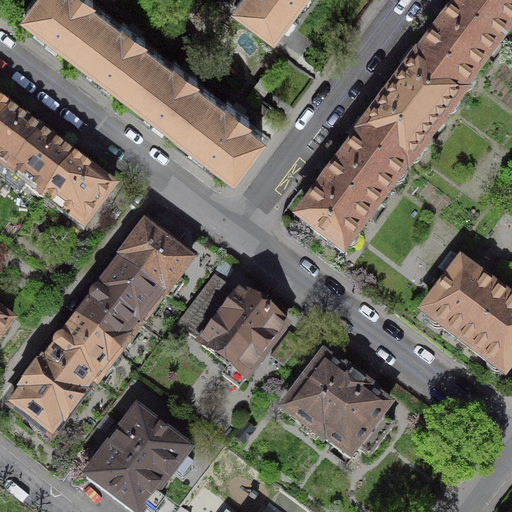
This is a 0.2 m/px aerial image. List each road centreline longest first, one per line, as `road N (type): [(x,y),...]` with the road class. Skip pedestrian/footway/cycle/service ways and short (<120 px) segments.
road 1 (residential): [(235,229),(511,438)]
road 2 (residential): [(0,49),(235,229)]
road 3 (residential): [(406,0),(235,229)]
